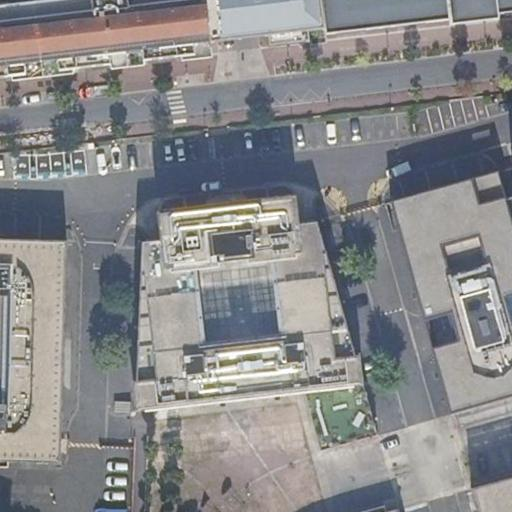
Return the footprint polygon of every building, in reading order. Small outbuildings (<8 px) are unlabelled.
[(0,0),(0,72),(128,57),(129,63),(196,55),(195,50),(195,45),(213,43),(207,0),(0,0)] [(320,0),(207,0),(213,43),(269,36),(270,46),(310,43),(309,30),(323,28),(320,0)] [(322,0),(323,9),(325,30),(326,35),(418,24),(416,0),(322,0)] [(511,0),(416,0),(418,24),(451,20),(451,24),(450,24),(450,25),(500,19),(499,11),(511,9),(511,0)] [(327,40),(418,29),(418,24),(326,35),(327,40)] [(0,78),(129,63),(128,57),(0,72),(0,78)] [(471,352),(433,362),(448,417),(511,398),(511,227),(511,225),(497,173),(389,202),(419,310),(456,300),(471,352)] [(229,206),(179,212),(187,219),(193,268),(210,266),(255,261),(272,259),(281,338),(286,373),(295,372),(302,393),(310,423),(318,453),(347,445),(376,437),(324,251),(317,224),(298,226),(296,199),(274,201),(229,206)] [(187,219),(179,212),(157,214),(160,242),(142,243),(141,272),(134,413),(183,407),(250,399),(302,393),(295,372),(286,373),(281,338),(202,347),(193,268),(187,219)] [(0,470),(59,469),(63,251),(25,251),(0,250),(0,470)] [(419,310),(433,362),(471,352),(456,300),(419,310)] [(511,511),(511,479),(469,491),(474,511),(511,511)]
